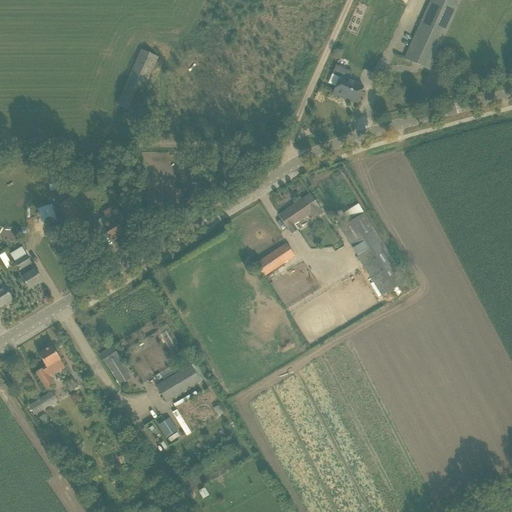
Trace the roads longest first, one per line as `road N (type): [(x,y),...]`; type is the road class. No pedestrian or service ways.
road 1 (tertiary): [(0,341),(286,166),(511,95)]
road 2 (track): [(0,151),(286,148)]
road 3 (track): [(350,0),(286,148)]
